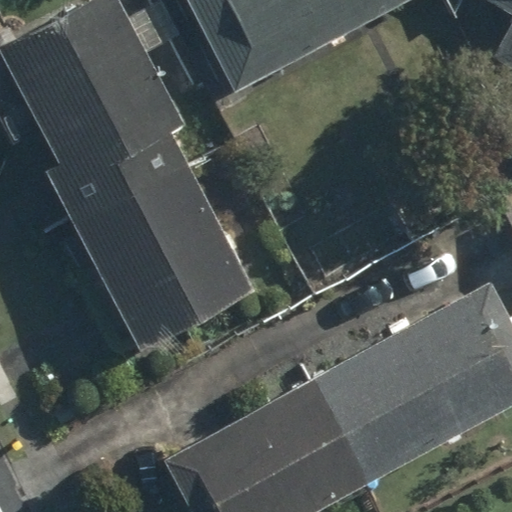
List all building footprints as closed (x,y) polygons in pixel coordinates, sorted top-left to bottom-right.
[(136,346),(249,287),(169,134),(183,126),(117,0),(78,0),(0,40),(0,60),(54,164),(44,169),(136,346)] [(180,0),(227,90),(403,0),(180,0)] [(511,16),(488,59),(511,72),(511,0),(490,0),(511,12),(511,16)] [(511,232),(511,206),(501,212),(511,232)] [(159,458),(187,511),(304,511),(511,403),(511,328),(485,279),(159,458)]
